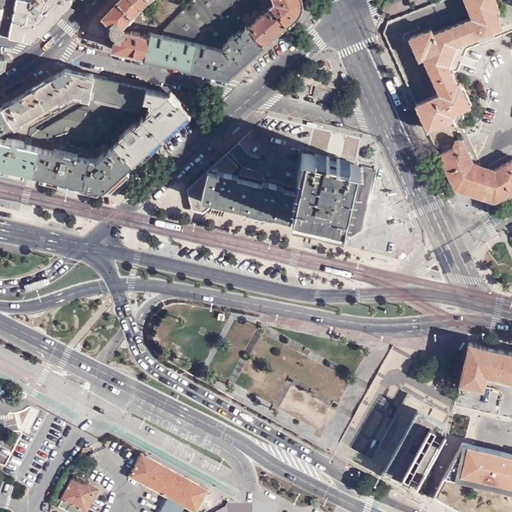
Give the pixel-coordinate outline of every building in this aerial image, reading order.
[(0,0),(0,29),(34,37),(35,36),(67,0),(0,0)] [(141,7),(133,0),(120,0),(104,17),(111,25),(110,29),(111,34),(116,40),(113,49),(145,57),(150,37),(124,31),(123,26),(141,7)] [(255,0),(194,0),(165,29),(164,36),(225,50),(233,43),(230,39),(234,36),(237,38),(248,27),(247,27),(239,18),(247,10),(251,14),(260,5),(255,0)] [(299,0),(271,0),(273,4),(276,4),(276,6),(272,10),(285,25),(293,18),(297,13),(299,8),(300,2),(299,0)] [(414,102),(428,131),(457,117),(456,113),(472,106),(461,81),(457,82),(449,62),(458,46),(506,28),(494,0),(464,0),(471,15),(434,29),(432,25),(408,35),(418,58),(422,57),(438,91),(414,102)] [(248,27),(263,45),(285,25),(272,10),(269,7),(247,27),(248,27)] [(164,36),(158,60),(182,66),(205,71),(229,77),(263,45),(248,27),(237,38),(234,36),(230,39),(233,43),(225,50),(164,36)] [(150,37),(145,57),(158,60),(164,36),(151,33),(150,37)] [(65,69),(3,105),(13,122),(16,127),(23,123),(22,120),(45,106),(47,109),(73,94),(81,96),(81,98),(89,99),(95,75),(65,69)] [(102,77),(95,75),(89,99),(87,106),(73,102),(30,128),(28,137),(33,138),(41,139),(98,150),(141,111),(143,102),(146,88),(102,77)] [(314,87),(312,95),(327,99),(329,91),(314,87)] [(115,144),(133,162),(188,111),(180,102),(177,104),(167,92),(146,88),(143,102),(150,104),(153,108),(144,117),(142,115),(124,132),(126,133),(115,144)] [(13,122),(3,105),(0,107),(0,164),(33,172),(41,139),(33,138),(32,145),(24,142),(25,136),(20,135),(19,141),(12,139),(14,130),(6,129),(4,139),(0,137),(0,130),(8,126),(8,124),(13,122)] [(237,166),(226,153),(187,189),(192,210),(205,212),(214,204),(352,236),(362,230),(375,170),(364,167),(356,198),(352,197),(360,161),(355,160),(360,141),(335,135),(266,119),(230,151),(243,165),(240,175),(265,181),(267,180),(280,183),(282,185),(295,188),(304,148),(309,149),(298,193),(277,188),(277,184),(269,182),(269,186),(232,177),(233,171),(237,166)] [(497,201),(511,192),(511,159),(498,167),(496,174),(482,170),(476,168),(478,160),(468,139),(462,136),(455,139),(453,145),(455,149),(439,156),(452,185),(456,189),(471,194),(492,201),(497,201)] [(41,139),(33,172),(104,188),(133,162),(115,144),(102,156),(98,150),(41,139)] [(262,333),(228,396),(333,454),(340,441),(368,391),(262,333)] [(511,351),(468,342),(459,382),(482,387),(485,374),(511,379),(511,351)] [(372,459),(365,471),(410,496),(446,431),(444,430),(443,431),(441,430),(444,424),(429,416),(433,407),(407,394),(372,459)] [(340,441),(333,454),(342,459),(365,471),(372,459),(340,441)] [(511,511),(511,453),(463,443),(434,496),(462,511),(511,511)] [(179,511),(184,504),(196,511),(208,489),(159,461),(141,451),(129,474),(167,495),(158,511),(179,511)] [(159,461),(208,489),(208,488),(159,461)] [(72,478),(82,483),(80,486),(86,489),(89,482),(73,474),(72,478)] [(58,505),(70,511),(77,511),(83,508),(84,508),(91,494),(95,495),(99,487),(89,482),(86,489),(80,486),(82,483),(72,478),(61,498),(62,498),(58,505)] [(61,498),(72,478),(71,478),(61,498)] [(84,508),(90,504),(95,495),(91,494),(84,508)]
